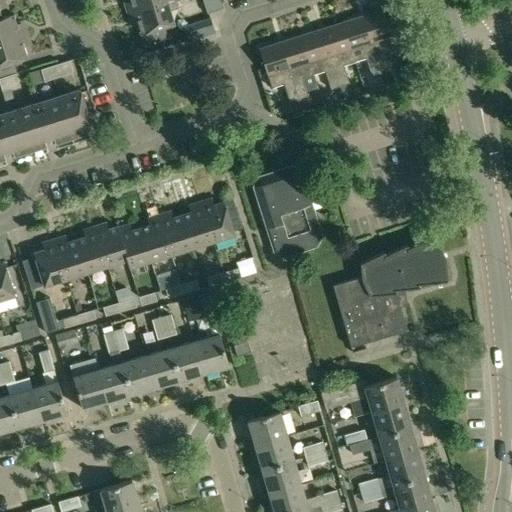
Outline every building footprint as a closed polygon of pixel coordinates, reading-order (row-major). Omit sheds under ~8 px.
[(129,0),(128,5),(125,6),(128,13),(169,0),(129,0)] [(175,0),(169,0),(128,13),(130,21),(133,20),(138,24),(142,33),(146,46),(166,39),(162,27),(175,23),(171,11),(178,8),(175,0)] [(223,8),(220,0),(202,0),(207,13),(223,8)] [(386,9),(365,15),(383,73),(391,70),(386,52),(398,48),(386,9)] [(4,18),(0,19),(0,41),(29,33),(27,25),(24,26),(19,23),(17,14),(4,18)] [(365,15),(343,22),(356,61),(367,58),(372,76),(383,73),(365,15)] [(343,22),(323,29),(341,85),(350,83),(344,65),(356,61),(343,22)] [(323,29),(303,35),(315,74),(327,70),(332,88),(341,85),(323,29)] [(29,33),(0,41),(0,64),(11,61),(29,55),(26,45),(29,39),(31,39),(29,33)] [(303,35),(282,41),(300,98),(309,95),(303,77),(315,74),(303,35)] [(229,39),(211,44),(217,64),(234,59),(229,39)] [(300,98),(282,41),(260,48),(272,87),(285,83),(291,101),(300,98)] [(68,61),(50,67),(54,78),(72,73),(68,61)] [(50,67),(40,70),(43,82),(54,78),(50,67)] [(15,74),(7,76),(11,89),(20,86),(16,73),(15,74)] [(395,81),(392,73),(384,76),(386,83),(395,81)] [(1,78),(0,78),(0,84),(2,92),(11,89),(7,76),(1,78)] [(82,89),(59,96),(74,142),(96,135),(82,89)] [(59,96),(37,103),(52,149),(74,142),(59,96)] [(309,97),(300,100),(303,109),(312,107),(309,97)] [(37,103),(14,110),(29,156),(52,149),(37,103)] [(14,110),(0,114),(0,138),(6,159),(8,163),(29,156),(14,110)] [(273,252),(283,257),(317,246),(322,236),(301,170),(291,165),(258,175),(253,186),(273,252)] [(208,200),(201,203),(214,241),(234,235),(225,203),(214,206),(209,202),(208,200)] [(192,212),(183,215),(193,247),(214,241),(201,203),(194,205),(195,208),(192,212)] [(168,213),(160,215),(172,254),(193,247),(183,215),(174,218),(169,215),(168,213)] [(150,225),(142,228),(152,260),(172,254),(160,215),(152,218),(153,220),(150,225)] [(103,224),(96,226),(107,265),(128,258),(120,228),(119,227),(109,230),(104,227),(103,224)] [(85,237),(77,239),(87,271),(107,265),(96,226),(88,229),(89,231),(85,237)] [(126,226),(120,228),(128,258),(131,266),(152,260),(142,228),(132,231),(127,228),(126,226)] [(332,284),(350,346),(408,329),(401,306),(406,304),(404,288),(419,286),(418,283),(448,280),(445,255),(434,233),(408,247),(406,243),(386,254),(384,251),(360,263),(361,276),(332,284)] [(61,236),(54,239),(66,277),(87,271),(77,239),(68,242),(62,239),(61,236)] [(44,250),(35,252),(45,284),(66,277),(54,239),(47,241),(48,244),(44,250)] [(240,274),(240,276),(257,271),(253,257),(237,262),(238,267),(240,274)] [(0,298),(15,294),(4,262),(0,263),(0,298)] [(238,267),(223,272),(225,279),(240,274),(238,267)] [(223,272),(207,276),(209,283),(225,279),(223,272)] [(196,279),(181,284),(184,292),(199,288),(196,279)] [(181,284),(165,288),(168,297),(184,292),(181,284)] [(155,291),(139,296),(141,304),(157,300),(155,291)] [(183,299),(183,301),(189,322),(214,314),(208,293),(208,292),(183,299)] [(134,297),(118,302),(121,310),(136,306),(134,297)] [(49,299),(36,303),(45,332),(58,328),(49,299)] [(118,302),(103,306),(106,315),(121,310),(118,302)] [(92,309),(77,314),(79,322),(95,318),(92,309)] [(171,313),(162,316),(167,336),(177,333),(171,313)] [(77,314),(62,318),(64,327),(79,322),(77,314)] [(161,316),(151,319),(157,339),(167,336),(161,316)] [(122,327),(113,330),(118,350),(128,348),(122,327)] [(74,330),(55,335),(59,347),(64,345),(74,342),(77,341),(74,330)] [(113,330),(103,333),(108,353),(118,350),(113,330)] [(17,331),(4,335),(7,344),(21,339),(18,331),(17,331)] [(209,336),(195,340),(204,372),(229,365),(223,346),(219,333),(209,336)] [(195,340),(170,347),(180,379),(204,372),(195,340)] [(234,344),(237,355),(251,351),(247,340),(234,344)] [(170,347),(146,354),(155,386),(180,379),(170,347)] [(49,350),(38,353),(44,372),(55,369),(49,350)] [(146,354),(122,361),(131,393),(155,386),(146,354)] [(94,358),(70,365),(82,408),(107,400),(97,368),(94,358)] [(9,360),(0,362),(0,364),(5,383),(15,380),(9,360)] [(111,364),(97,368),(107,400),(131,393),(122,361),(111,364)] [(367,395),(372,410),(403,401),(396,377),(365,386),(364,386),(367,395)] [(47,383),(33,387),(42,419),(67,412),(58,380),(47,383)] [(33,387),(9,394),(18,426),(42,419),(33,387)] [(9,394),(0,396),(0,431),(18,426),(9,394)] [(298,405),(301,416),(320,410),(317,400),(298,405)] [(372,410),(378,435),(410,426),(403,401),(372,410)] [(248,419),(254,444),(286,435),(280,410),(248,419)] [(378,435),(386,459),(417,450),(410,426),(378,435)] [(364,429),(344,435),(347,444),(367,438),(364,429)] [(254,444),(262,469),(294,459),(286,435),(270,439),(254,444)] [(367,438),(347,444),(350,454),(370,448),(367,438)] [(306,457),(326,451),(323,442),(303,447),(306,457)] [(386,459),(393,484),(424,475),(417,450),(386,459)] [(328,461),(326,451),(306,457),(308,467),(328,461)] [(262,469),(269,493),(301,484),(294,459),(262,469)] [(393,484),(400,508),(432,499),(424,475),(393,484)] [(361,494),(380,488),(377,478),(358,484),(361,494)] [(100,489),(106,511),(111,511),(137,505),(129,480),(100,489)] [(269,493),(274,511),(294,511),(308,508),(301,484),(269,493)] [(364,504),(383,498),(380,488),(361,494),(364,504)] [(337,489),(317,495),(320,505),(340,499),(337,489)] [(58,501),(62,511),(81,506),(77,495),(58,501)] [(340,499),(320,505),(321,511),(330,511),(343,509),(340,499)] [(435,511),(432,499),(400,508),(400,511),(435,511)] [(31,509),(32,511),(53,511),(51,503),(31,509)]
